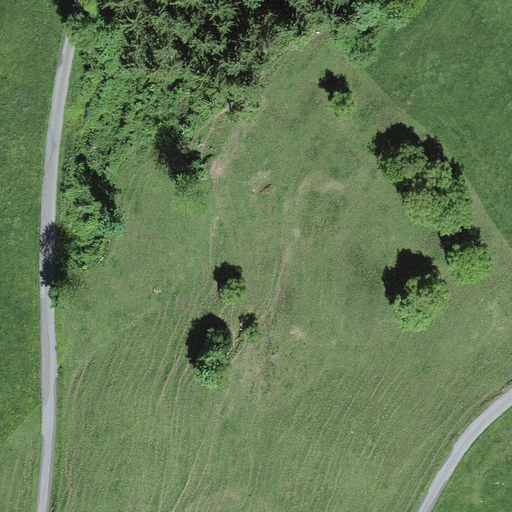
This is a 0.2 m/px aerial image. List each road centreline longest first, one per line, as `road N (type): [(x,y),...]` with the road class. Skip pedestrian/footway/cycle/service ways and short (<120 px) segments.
road 1 (unclassified): [(45,511),(43,202),(81,0)]
road 2 (unclassified): [(511,396),(463,445),(425,511)]
